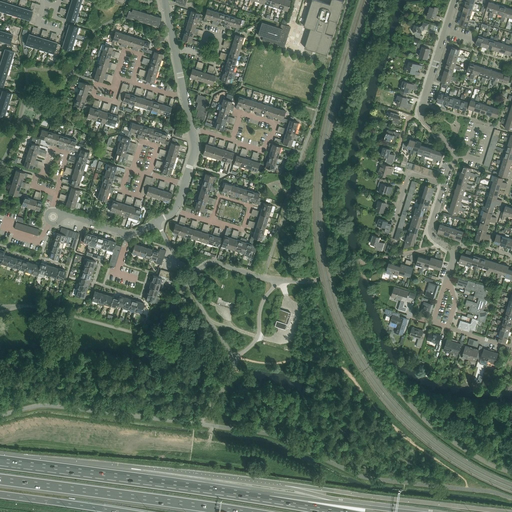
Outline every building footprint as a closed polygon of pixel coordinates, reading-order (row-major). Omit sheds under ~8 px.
[(7,13),(10,1),(8,0),(7,2),(7,4),(4,2),(1,11),(7,13)] [(287,11),(290,1),(287,0),(285,0),(282,9),(287,11)] [(312,0),(304,26),(311,29),(305,48),(328,55),(345,1),(343,0),(341,0),(331,0),(330,4),(317,0),(312,0)] [(13,15),(15,6),(12,5),(12,4),(13,4),(13,2),(10,1),(7,13),(13,15)] [(79,10),(80,5),(69,1),(68,4),(70,4),(71,4),(70,7),(79,10)] [(474,7),(475,3),(466,1),(464,6),(478,11),(479,9),(474,7)] [(491,18),(495,4),(489,2),(486,11),(491,12),(489,17),(491,18)] [(18,16),(22,5),(19,4),(18,6),(19,6),(19,7),(15,6),(13,15),(18,16)] [(498,14),(501,6),(495,4),(491,18),(492,18),(494,13),(498,14)] [(24,18),(27,10),(23,9),(24,7),(25,6),(22,5),(18,16),(24,18)] [(435,19),(439,8),(435,6),(435,8),(430,7),(428,12),(428,11),(428,12),(427,17),(435,19)] [(478,11),(464,6),(463,12),(471,15),(472,11),(478,13),(478,11)] [(502,21),(506,7),(501,6),(498,14),(502,15),(500,21),(502,21)] [(31,18),(32,15),(33,12),(33,9),(34,8),(30,7),(30,9),(30,11),(27,10),(24,18),(30,20),(31,18)] [(77,16),(79,10),(70,7),(69,11),(68,10),(66,9),(65,12),(77,16)] [(509,18),(511,9),(506,7),(502,21),(504,22),(505,16),(509,18)] [(159,26),(161,18),(157,16),(157,17),(154,16),(154,15),(150,14),(150,15),(147,14),(147,13),(143,12),(143,13),(140,12),(140,11),(136,10),(133,9),(130,8),(127,15),(126,15),(130,16),(130,17),(159,26)] [(212,15),(214,11),(207,9),(204,18),(203,21),(206,22),(207,20),(206,20),(207,18),(209,19),(210,15),(212,15)] [(199,17),(200,14),(191,11),(190,17),(201,21),(202,18),(200,17),(200,18),(199,17)] [(215,24),(218,13),(214,11),(212,15),(210,15),(209,19),(214,20),(213,22),(212,23),(215,24)] [(75,22),(77,16),(65,12),(64,15),(66,16),(66,15),(67,16),(66,19),(75,22)] [(470,19),(471,15),(463,12),(461,18),(475,22),(475,20),(470,19)] [(224,19),(225,15),(218,13),(215,24),(218,25),(218,23),(218,22),(221,23),(222,18),(224,19)] [(226,28),(230,16),(225,15),(224,19),(222,18),(221,23),(225,24),(225,25),(224,25),(223,27),(226,28)] [(235,23),(237,18),(230,16),(226,28),(229,29),(230,27),(229,27),(230,25),(232,26),(233,22),(235,23)] [(200,24),(201,21),(190,17),(188,23),(196,25),(197,22),(199,22),(198,23),(200,24)] [(239,28),(242,20),(241,20),(237,18),(235,23),(233,22),(232,26),(237,28),(236,29),(235,31),(238,32),(239,28)] [(474,24),(475,22),(461,18),(459,24),(468,27),(469,22),(474,24)] [(285,40),(287,35),(288,36),(291,27),(281,24),(280,28),(262,23),(262,22),(258,35),(263,36),(262,41),(267,42),(284,47),(286,41),(285,40)] [(420,35),(422,30),(424,29),(427,30),(429,24),(423,22),(422,25),(420,26),(414,24),(413,31),(414,34),(415,34),(415,35),(416,37),(422,39),(423,36),(420,35)] [(195,29),(196,25),(188,23),(186,28),(198,32),(199,29),(197,29),(196,29),(195,29)] [(76,34),(78,27),(78,28),(78,27),(70,24),(70,25),(67,24),(66,27),(68,27),(68,26),(69,27),(68,29),(73,31),(72,32),(76,34)] [(197,35),(198,32),(186,28),(184,34),(193,37),(194,33),(195,34),(197,35)] [(75,39),(76,34),(72,32),(73,31),(68,29),(67,34),(66,34),(66,33),(64,32),(63,35),(75,39)] [(121,38),(122,34),(116,32),(116,31),(115,31),(113,40),(111,47),(113,47),(115,41),(117,41),(119,37),(121,38)] [(164,38),(162,37),(161,37),(159,37),(159,36),(161,32),(157,31),(155,39),(163,41),(164,38)] [(242,44),(244,37),(237,35),(238,32),(235,31),(233,36),(233,37),(233,36),(235,37),(234,39),(238,40),(238,42),(242,44)] [(31,46),(35,33),(32,32),(31,34),(32,34),(32,35),(29,35),(29,34),(26,45),(31,46)] [(482,46),(486,32),(484,32),(483,37),(478,36),(476,44),(482,46)] [(488,48),(490,39),(486,38),(488,33),(486,32),(482,46),(488,48)] [(10,44),(13,35),(12,35),(8,34),(6,38),(4,37),(3,41),(8,43),(7,44),(6,49),(8,50),(10,44)] [(123,47),(127,35),(122,34),(121,38),(119,37),(117,41),(122,43),(122,44),(121,44),(120,46),(123,47)] [(192,40),(193,37),(184,34),(182,40),(191,43),(194,44),(195,41),(193,40),(193,41),(192,40)] [(40,49),(44,36),(41,35),(41,37),(41,38),(38,37),(35,48),(40,49)] [(73,45),(75,39),(63,35),(62,38),(64,39),(64,38),(66,38),(65,41),(69,42),(68,44),(73,45)] [(132,41),(134,37),(127,35),(123,47),(126,48),(127,46),(126,46),(127,44),(129,45),(130,41),(132,41)] [(493,50),(498,36),(496,35),(494,41),(490,39),(488,48),(493,50)] [(499,52),(502,43),(498,42),(499,37),(498,36),(493,50),(499,52)] [(135,50),(138,39),(134,37),(132,41),(130,41),(129,45),(134,46),(133,48),(132,49),(135,50)] [(49,52),(53,38),(50,38),(50,39),(50,40),(50,41),(48,40),(44,50),(49,52)] [(56,46),(57,43),(54,42),(55,41),(56,39),(53,38),(49,52),(53,53),(54,53),(56,46)] [(144,45),(145,41),(138,39),(135,50),(138,51),(138,49),(138,48),(141,49),(142,45),(144,45)] [(240,49),(242,44),(238,42),(238,40),(234,39),(232,44),(231,44),(231,43),(230,42),(229,45),(240,49)] [(505,53),(509,40),(507,39),(506,44),(502,43),(499,52),(505,53)] [(71,50),(73,45),(68,44),(69,42),(65,41),(63,45),(62,45),(57,43),(56,46),(63,48),(71,51),(71,50)] [(148,49),(150,42),(145,41),(144,45),(142,45),(141,49),(145,50),(145,51),(145,52),(150,53),(151,50),(148,49)] [(427,59),(430,49),(424,47),(425,44),(418,42),(416,47),(422,49),(420,57),(427,59)] [(112,51),(113,48),(113,47),(111,47),(110,46),(111,45),(108,44),(108,46),(105,45),(103,51),(115,54),(116,51),(114,51),(112,51)] [(238,55),(240,49),(229,45),(228,48),(230,49),(230,48),(231,48),(230,51),(235,52),(234,54),(238,55)] [(299,46),(296,55),(325,64),(328,55),(305,48),(299,46)] [(459,54),(460,50),(460,49),(452,47),(450,53),(464,57),(464,55),(459,54)] [(12,58),(14,52),(8,50),(6,49),(5,49),(5,50),(4,53),(3,52),(1,51),(0,54),(12,58)] [(161,60),(163,54),(154,51),(151,50),(150,53),(152,54),(154,54),(153,57),(161,60)] [(114,57),(115,54),(103,51),(101,56),(110,59),(111,56),(112,56),(114,57)] [(237,60),(238,55),(234,54),(235,52),(230,51),(229,55),(228,55),(228,54),(226,54),(225,57),(237,60)] [(457,61),(458,57),(463,59),(464,57),(450,53),(448,58),(457,61)] [(10,64),(12,58),(0,54),(0,55),(0,57),(1,58),(1,57),(3,58),(2,61),(10,64)] [(109,62),(110,59),(101,56),(99,62),(111,66),(112,63),(110,62),(110,63),(109,62)] [(159,66),(161,60),(153,57),(152,61),(150,60),(148,59),(148,62),(159,66)] [(235,67),(237,60),(225,57),(224,59),(226,60),(226,59),(228,60),(227,62),(231,64),(230,66),(235,67)] [(456,65),(457,61),(448,58),(446,64),(460,68),(461,67),(456,65)] [(0,66),(8,69),(10,64),(2,61),(1,64),(0,64),(0,66)] [(422,69),(423,66),(409,61),(407,69),(411,70),(410,73),(415,74),(416,71),(418,72),(419,70),(419,68),(422,69)] [(110,69),(111,66),(99,62),(98,68),(106,70),(107,67),(108,67),(108,68),(110,69)] [(158,71),(159,66),(148,62),(147,65),(149,65),(150,65),(149,69),(158,71)] [(233,72),(235,67),(230,66),(231,64),(227,62),(225,67),(224,66),(222,65),(222,68),(233,72)] [(472,79),(476,65),(470,63),(467,72),(471,73),(470,78),(472,79)] [(453,73),(454,69),(460,70),(460,68),(446,64),(445,70),(453,73)] [(479,75),(482,67),(476,65),(472,79),(473,79),(475,74),(479,75)] [(0,72),(7,75),(8,69),(0,66),(0,72)] [(195,79),(199,67),(196,67),(196,68),(196,69),(196,70),(192,69),(189,77),(190,77),(195,79)] [(201,81),(204,72),(200,71),(201,70),(202,68),(199,67),(195,79),(201,81)] [(483,82),(487,68),(482,67),(479,75),(483,77),(481,82),(483,82)] [(105,74),(106,70),(98,68),(96,73),(108,77),(108,74),(107,74),(106,74),(105,74)] [(231,78),(233,72),(222,68),(221,71),(223,71),(224,71),(223,74),(227,75),(227,77),(231,78)] [(490,79),(493,70),(487,68),(483,82),(485,83),(486,78),(490,79)] [(156,77),(158,71),(149,69),(148,72),(147,72),(147,71),(145,71),(144,73),(156,77)] [(207,83),(211,71),(208,70),(207,72),(208,72),(207,73),(204,72),(201,81),(207,83)] [(452,77),(453,73),(445,70),(443,76),(457,80),(457,78),(452,77)] [(495,86),(499,72),(493,70),(490,79),(494,80),(493,85),(495,86)] [(213,85),(215,79),(215,76),(216,76),(215,76),(212,75),(212,74),(213,74),(213,72),(211,71),(207,83),(213,84),(212,85),(213,85)] [(502,82),(504,74),(499,72),(495,86),(496,86),(498,81),(502,82)] [(107,80),(108,77),(96,73),(94,80),(103,82),(104,79),(105,79),(107,80)] [(154,83),(156,77),(144,73),(143,76),(145,77),(145,76),(147,77),(146,80),(145,80),(154,83)] [(230,83),(231,78),(227,77),(227,75),(223,74),(222,78),(215,76),(215,79),(221,81),(230,83)] [(508,84),(510,76),(504,74),(502,82),(506,84),(505,85),(507,86),(508,84)] [(450,84),(451,80),(456,82),(457,80),(443,76),(441,82),(450,84)] [(416,90),(418,85),(412,82),(411,84),(403,81),(402,86),(404,86),(402,90),(401,90),(402,90),(401,93),(398,92),(408,95),(406,95),(407,92),(410,93),(410,92),(409,92),(410,89),(411,90),(412,89),(414,89),(416,90)] [(88,91),(89,87),(91,88),(90,88),(92,89),(93,86),(90,85),(81,82),(80,88),(88,91)] [(87,94),(88,91),(80,88),(78,94),(90,97),(91,94),(89,94),(88,94),(87,94)] [(9,100),(11,94),(12,94),(12,93),(3,91),(0,89),(0,93),(1,93),(2,93),(2,95),(6,97),(5,99),(9,100)] [(129,103),(131,95),(128,94),(128,92),(129,92),(129,91),(126,90),(125,93),(124,96),(123,99),(123,101),(129,103)] [(448,105),(452,91),(451,91),(449,96),(445,95),(442,103),(448,105)] [(454,107),(457,98),(453,97),(454,92),(452,91),(448,105),(454,107)] [(134,105),(138,93),(135,92),(135,94),(135,96),(131,95),(129,103),(134,105)] [(412,104),(409,103),(407,102),(408,101),(406,101),(407,98),(408,99),(408,98),(406,97),(406,95),(408,95),(398,92),(401,93),(400,96),(399,95),(397,100),(399,101),(398,105),(397,104),(404,107),(404,108),(410,110),(412,104)] [(442,103),(445,95),(441,94),(442,92),(440,92),(439,93),(436,102),(442,103)] [(140,107),(143,98),(139,97),(140,96),(141,94),(138,93),(134,105),(140,107)] [(89,100),(90,97),(78,94),(76,99),(85,102),(86,99),(87,99),(87,100),(89,100)] [(204,104),(206,97),(198,94),(198,95),(198,98),(197,98),(196,102),(199,103),(204,104)] [(460,109),(464,95),(462,94),(461,100),(457,98),(454,107),(460,109)] [(0,102),(8,105),(9,100),(5,99),(6,97),(2,95),(0,100),(0,102)] [(466,111),(468,102),(464,101),(466,95),(464,95),(460,109),(466,111)] [(146,109),(149,97),(147,96),(146,98),(147,98),(146,99),(143,98),(140,107),(146,109)] [(245,103),(246,99),(239,97),(239,96),(236,105),(237,105),(236,108),(239,109),(239,107),(238,107),(239,106),(242,107),(243,102),(245,103)] [(474,110),(478,97),(477,96),(475,101),(471,100),(468,109),(474,110)] [(152,110),(154,102),(151,101),(151,99),(152,100),(152,98),(149,97),(146,109),(152,110)] [(480,112),(483,104),(479,102),(480,97),(478,97),(474,110),(480,112)] [(84,105),(85,102),(76,99),(74,105),(83,108),(89,110),(90,107),(84,105)] [(231,105),(232,102),(232,101),(223,99),(222,105),(233,108),(234,105),(232,105),(231,105)] [(247,112),(251,100),(246,99),(245,103),(243,102),(242,107),(246,108),(246,109),(245,109),(244,111),(247,112)] [(157,112),(161,100),(158,100),(157,101),(158,101),(158,103),(154,102),(152,110),(157,112)] [(163,114),(166,105),(162,104),(163,103),(164,101),(161,100),(157,112),(163,114)] [(253,110),(254,106),(256,107),(257,102),(251,100),(247,112),(250,113),(251,111),(250,111),(250,109),(253,110)] [(486,114),(490,100),(488,100),(487,105),(483,104),(480,112),(486,114)] [(491,116),(494,107),(490,106),(492,101),(490,100),(486,114),(491,116)] [(259,115),(262,104),(257,102),(256,107),(254,106),(253,110),(257,112),(257,113),(256,113),(256,115),(259,115)] [(169,116),(172,107),(173,104),(169,103),(169,105),(169,106),(166,105),(163,114),(169,116)] [(204,112),(206,105),(204,104),(199,103),(198,106),(197,106),(196,110),(199,111),(199,110),(204,112)] [(264,114),(266,109),(268,110),(269,106),(262,104),(259,115),(261,116),(262,114),(261,114),(262,113),(264,114)] [(92,119),(96,106),(93,105),(92,107),(93,107),(93,108),(90,107),(89,110),(87,118),(92,119)] [(233,108),(222,105),(220,110),(228,113),(229,110),(231,110),(231,111),(232,111),(233,108)] [(270,119),(274,107),(269,106),(268,110),(266,109),(264,114),(269,115),(268,116),(267,118),(270,119)] [(276,117),(277,113),(279,114),(281,109),(274,107),(270,119),(273,120),(274,118),(273,118),(273,117),(276,117)] [(401,118),(397,117),(399,111),(389,107),(388,111),(391,112),(389,118),(393,119),(392,123),(398,124),(401,118)] [(497,118),(500,109),(500,108),(498,107),(498,108),(494,107),(491,116),(497,118)] [(101,122),(105,108),(102,108),(102,109),(102,110),(102,111),(100,110),(96,120),(101,122)] [(283,118),(285,111),(281,109),(279,114),(277,113),(276,117),(280,119),(280,120),(286,122),(287,119),(283,118)] [(110,125),(114,111),(111,110),(111,112),(111,113),(111,114),(109,113),(106,123),(110,125)] [(204,120),(206,113),(204,112),(199,110),(199,111),(198,114),(197,113),(196,118),(204,120)] [(227,116),(228,113),(220,110),(218,116),(230,120),(231,117),(229,116),(229,117),(227,116)] [(115,126),(118,116),(115,115),(116,114),(117,114),(117,112),(114,111),(110,125),(115,126)] [(230,120),(218,116),(216,122),(225,125),(226,121),(227,122),(229,123),(230,120)] [(296,129),(298,123),(290,120),(287,119),(286,122),(288,123),(288,122),(289,123),(288,126),(296,129)] [(511,130),(511,123),(502,120),(501,123),(506,124),(505,128),(511,130)] [(224,128),(225,125),(216,122),(215,128),(214,128),(223,131),(223,130),(226,132),(227,128),(225,128),(224,128)] [(134,133),(136,128),(138,129),(139,125),(133,123),(132,123),(130,131),(128,138),(130,138),(132,133),(132,132),(134,133)] [(140,138),(144,126),(139,125),(138,129),(136,128),(134,133),(139,134),(139,135),(138,135),(137,137),(140,138)] [(395,143),(397,138),(395,138),(396,136),(399,137),(400,133),(392,131),(393,128),(384,125),(383,128),(387,129),(384,139),(391,141),(391,143),(394,144),(395,143)] [(146,136),(147,132),(149,133),(151,128),(144,126),(140,138),(143,139),(144,137),(143,137),(143,135),(146,136)] [(295,134),(296,129),(288,126),(287,129),(286,129),(286,128),(284,128),(283,131),(295,134)] [(152,141),(155,130),(151,128),(149,133),(147,132),(146,136),(151,138),(150,139),(149,139),(149,141),(152,141)] [(182,137),(184,130),(177,128),(175,135),(182,137)] [(47,136),(49,132),(42,130),(39,138),(37,145),(40,145),(41,140),(41,139),(44,140),(45,135),(47,136)] [(157,140),(159,136),(161,136),(162,132),(155,130),(152,141),(155,142),(155,140),(155,139),(157,140)] [(293,140),(295,134),(283,131),(282,134),(284,134),(285,134),(284,137),(293,140)] [(50,145),(53,133),(49,132),(47,136),(45,135),(44,140),(49,141),(48,142),(47,144),(50,145)] [(165,141),(167,133),(162,132),(161,136),(159,136),(157,140),(162,141),(162,143),(161,142),(161,143),(167,145),(168,142),(165,141)] [(59,140),(60,135),(53,133),(50,145),(53,146),(53,144),(53,142),(56,143),(57,139),(59,140)] [(61,148),(65,137),(60,135),(59,140),(57,139),(56,143),(60,145),(60,146),(59,146),(58,148),(61,148)] [(129,142),(130,139),(130,138),(128,138),(122,136),(120,142),(132,145),(132,143),(131,142),(130,142),(129,142)] [(70,143),(71,139),(65,137),(61,148),(64,149),(65,147),(64,147),(64,146),(67,147),(68,143),(70,143)] [(291,146),(293,140),(284,137),(283,141),(282,140),(280,139),(279,142),(282,143),(291,146)] [(411,154),(416,140),(410,138),(408,144),(406,143),(404,149),(406,150),(407,149),(411,150),(410,154),(411,154)] [(74,148),(77,140),(76,140),(71,139),(70,143),(68,143),(67,147),(71,148),(71,149),(71,150),(77,152),(78,149),(74,148)] [(418,153),(421,142),(416,140),(411,154),(413,155),(415,149),(419,151),(418,153)] [(208,156),(212,142),(209,141),(208,143),(209,144),(209,145),(206,144),(203,154),(203,155),(203,154),(208,156)] [(131,148),(132,145),(120,142),(118,147),(127,150),(128,147),(129,147),(129,148),(131,148)] [(178,151),(180,145),(180,146),(180,145),(171,142),(171,143),(168,142),(167,145),(169,145),(171,145),(169,148),(178,151)] [(422,160),(426,147),(421,145),(422,142),(421,142),(418,153),(422,155),(420,160),(422,160)] [(39,149),(40,146),(40,145),(37,145),(31,143),(29,149),(41,152),(42,149),(40,149),(39,149)] [(279,153),(281,147),(272,144),(269,143),(268,146),(270,147),(270,146),(272,147),(271,150),(279,153)] [(217,159),(221,145),(218,144),(217,146),(218,146),(218,148),(215,147),(212,157),(217,159)] [(126,153),(127,150),(118,147),(116,153),(128,157),(129,154),(127,153),(127,154),(126,153)] [(226,162),(230,148),(227,147),(227,149),(227,151),(224,150),(221,160),(226,162)] [(389,153),(391,149),(384,147),(381,155),(388,158),(387,161),(393,163),(395,155),(389,153)] [(430,157),(432,148),(426,147),(422,160),(424,161),(426,156),(430,157)] [(176,157),(178,151),(169,148),(168,152),(167,151),(165,150),(165,153),(176,157)] [(434,164),(438,150),(432,148),(430,157),(433,158),(432,163),(434,164)] [(36,157),(37,154),(38,154),(38,155),(40,155),(41,152),(29,149),(28,154),(36,157)] [(87,159),(89,152),(81,149),(81,150),(78,149),(77,152),(79,152),(79,151),(80,152),(79,154),(84,156),(83,158),(87,159)] [(277,158),(279,153),(271,150),(270,153),(268,153),(268,152),(267,152),(266,155),(277,158)] [(441,161),(444,152),(438,150),(434,164),(435,164),(437,159),(441,161)] [(511,159),(511,153),(501,150),(500,152),(505,153),(504,157),(511,159)] [(123,162),(124,158),(125,159),(127,160),(128,157),(116,153),(115,159),(114,159),(123,162)] [(174,163),(176,157),(165,153),(164,156),(166,157),(166,156),(167,157),(166,160),(174,163)] [(239,166),(243,154),(240,153),(240,155),(240,157),(236,156),(237,155),(236,155),(233,164),(234,164),(239,166)] [(35,160),(36,157),(28,154),(26,160),(37,164),(38,161),(36,160),(36,161),(35,160)] [(86,164),(87,159),(83,158),(84,156),(79,154),(78,159),(77,159),(77,158),(75,157),(74,160),(86,164)] [(245,168),(248,159),(245,158),(245,157),(246,155),(243,154),(239,166),(245,168)] [(276,164),(277,158),(266,155),(265,158),(267,158),(268,158),(267,161),(276,164)] [(251,169),(255,158),(252,157),(251,159),(252,159),(251,160),(248,159),(245,168),(251,169)] [(511,166),(511,161),(511,159),(504,157),(503,161),(497,160),(497,161),(511,166)] [(259,165),(260,163),(259,163),(256,162),(256,160),(257,160),(257,159),(255,158),(251,169),(257,171),(258,168),(259,165)] [(37,167),(37,164),(26,160),(24,166),(32,169),(33,169),(33,168),(33,165),(35,166),(37,167)] [(84,171),(86,164),(74,160),(73,163),(75,164),(75,163),(77,163),(76,166),(80,167),(79,169),(84,171)] [(173,168),(174,163),(166,160),(165,163),(164,163),(164,162),(162,162),(161,165),(173,168)] [(274,170),(276,164),(267,161),(266,165),(260,163),(259,165),(274,170)] [(509,171),(511,166),(497,161),(496,163),(502,165),(500,169),(509,171)] [(391,174),(394,167),(381,163),(378,174),(386,176),(387,173),(391,174)] [(119,171),(120,168),(117,167),(117,166),(108,164),(107,170),(115,172),(116,169),(117,169),(117,170),(119,171)] [(171,174),(173,168),(161,165),(160,167),(162,168),(163,168),(162,171),(162,172),(171,174)] [(82,175),(84,171),(79,169),(80,167),(76,166),(74,170),(73,170),(73,169),(71,169),(70,172),(82,175)] [(470,173),(472,168),(463,166),(461,172),(475,176),(476,174),(470,173)] [(507,177),(509,171),(500,169),(499,173),(494,171),(493,173),(499,174),(498,175),(507,177)] [(23,179),(24,175),(25,176),(27,177),(28,174),(25,173),(16,170),(14,176),(23,179)] [(114,176),(115,172),(107,170),(105,175),(117,179),(117,176),(116,176),(115,176),(114,176)] [(80,182),(82,175),(70,172),(70,174),(71,175),(72,174),(73,175),(72,178),(76,179),(76,181),(80,182)] [(475,176),(461,172),(460,177),(468,180),(469,176),(475,178),(475,176)] [(217,180),(217,177),(214,176),(206,174),(204,180),(212,182),(213,179),(215,179),(215,180),(216,180),(217,180)] [(116,182),(117,179),(105,175),(103,181),(112,184),(113,181),(114,181),(116,182)] [(22,182),(23,179),(14,176),(13,182),(24,185),(25,183),(23,182),(22,182)] [(502,182),(503,178),(495,176),(493,182),(507,186),(507,183),(502,182)] [(467,184),(468,180),(460,177),(458,183),(472,187),(472,186),(467,184)] [(79,187),(80,182),(76,181),(76,179),(72,178),(71,182),(69,181),(70,181),(68,180),(67,183),(70,184),(79,187)] [(388,186),(386,185),(387,181),(380,178),(379,182),(382,183),(381,187),(379,186),(377,191),(383,193),(384,190),(387,191),(386,192),(391,194),(393,187),(388,185),(388,186)] [(211,186),(212,182),(204,180),(202,185),(214,189),(215,186),(213,186),(211,186)] [(111,187),(112,184),(103,181),(101,187),(113,191),(114,188),(112,187),(112,188),(111,187)] [(19,190),(20,187),(22,187),(22,188),(23,188),(24,185),(13,182),(11,187),(19,190)] [(507,186),(493,182),(491,187),(500,190),(501,187),(506,188),(507,186)] [(152,196),(155,188),(151,187),(152,186),(153,184),(150,183),(149,183),(148,186),(148,189),(147,192),(146,195),(152,196)] [(227,193),(228,189),(230,189),(231,185),(225,183),(222,191),(221,195),(224,196),(225,194),(224,193),(224,192),(227,193)] [(472,187),(458,183),(456,189),(465,192),(466,188),(471,189),(472,187)] [(209,194),(210,190),(211,191),(213,192),(214,189),(202,185),(200,191),(209,194)] [(233,198),(236,186),(231,185),(230,189),(228,189),(227,193),(231,194),(231,196),(230,195),(230,197),(233,198)] [(433,194),(435,188),(426,185),(425,189),(423,189),(423,190),(433,194)] [(78,196),(80,190),(72,187),(71,187),(68,186),(67,190),(69,190),(70,190),(71,190),(70,193),(78,196)] [(158,198),(161,186),(158,186),(158,187),(158,188),(158,189),(155,188),(152,196),(158,198)] [(163,200),(166,191),(163,190),(163,189),(164,189),(164,187),(161,186),(158,198),(163,200)] [(238,196),(240,192),(242,193),(243,189),(236,186),(233,198),(235,199),(236,197),(235,197),(236,196),(238,196)] [(498,196),(500,190),(491,187),(486,186),(485,187),(491,189),(489,193),(498,196)] [(18,193),(19,190),(11,187),(9,193),(18,196),(21,197),(21,194),(20,193),(20,194),(18,193)] [(108,195),(109,192),(110,192),(110,193),(112,193),(113,191),(101,187),(99,193),(108,195)] [(169,202),(172,193),(173,190),(170,189),(169,191),(170,191),(169,192),(166,191),(163,200),(169,202)] [(244,202),(248,190),(243,189),(242,193),(240,192),(238,196),(243,198),(242,199),(241,201),(244,202)] [(463,195),(465,192),(456,189),(454,195),(468,199),(469,197),(463,195)] [(250,200),(251,196),(253,196),(254,192),(248,190),(244,202),(247,203),(247,201),(247,199),(250,200)] [(431,199),(433,194),(423,190),(422,192),(424,193),(422,197),(431,199)] [(208,197),(209,194),(200,191),(199,197),(210,200),(211,198),(209,197),(208,197)] [(257,201),(259,194),(259,193),(259,194),(254,192),(253,196),(251,196),(250,200),(254,201),(254,203),(260,205),(260,202),(257,201)] [(76,202),(78,196),(70,193),(69,197),(67,196),(68,196),(66,195),(65,198),(76,202)] [(107,199),(108,195),(99,193),(98,198),(97,199),(106,201),(113,203),(113,201),(108,199),(107,199)] [(497,199),(498,196),(489,193),(488,199),(501,203),(502,200),(497,199)] [(28,207),(30,198),(27,197),(27,196),(28,196),(21,194),(21,197),(24,198),(22,205),(28,207)] [(468,199),(454,195),(452,200),(461,203),(462,199),(467,201),(468,199)] [(34,209),(37,197),(34,196),(34,198),(34,199),(30,198),(28,207),(34,209)] [(384,202),(385,199),(378,196),(376,200),(379,201),(376,210),(383,212),(386,203),(384,202)] [(39,211),(42,202),(39,201),(39,200),(40,198),(37,197),(34,209),(39,211)] [(209,203),(210,200),(199,197),(197,203),(205,205),(206,202),(208,202),(207,203),(209,203)] [(429,205),(431,199),(422,197),(421,201),(420,200),(419,202),(429,205)] [(75,207),(76,202),(65,198),(64,201),(66,202),(66,201),(67,201),(66,205),(75,208),(75,207)] [(115,212),(119,199),(116,198),(116,200),(117,200),(116,201),(114,201),(114,200),(113,201),(113,203),(110,211),(115,212)] [(500,205),(501,203),(488,199),(486,204),(495,207),(495,204),(500,205)] [(460,207),(461,203),(452,200),(451,206),(464,210),(465,209),(460,207)] [(124,215),(128,202),(126,201),(125,203),(126,203),(125,204),(123,204),(120,214),(124,215)] [(270,211),(272,206),(272,205),(264,203),(260,202),(260,205),(261,205),(262,205),(263,205),(262,209),(270,211)] [(427,211),(429,205),(419,202),(419,204),(420,204),(419,208),(425,210),(427,211)] [(204,209),(205,205),(197,203),(195,208),(195,209),(204,211),(207,212),(208,209),(206,208),(206,209),(204,209)] [(493,213),(495,207),(486,204),(481,203),(480,205),(485,206),(484,210),(493,213)] [(133,218),(138,205),(135,204),(134,206),(135,206),(134,207),(132,206),(129,217),(133,218)] [(138,220),(141,209),(139,209),(139,207),(140,207),(140,206),(138,205),(133,218),(138,220)] [(464,210),(451,206),(449,212),(457,215),(459,210),(464,212),(464,210)] [(509,216),(511,208),(506,206),(503,214),(501,220),(503,220),(505,215),(509,216)] [(423,216),(425,210),(419,208),(416,207),(415,211),(413,211),(413,213),(423,216)] [(268,217),(270,211),(262,209),(261,212),(259,212),(260,211),(258,211),(257,213),(268,217)] [(492,216),(493,213),(484,210),(482,216),(496,220),(497,218),(492,216)] [(267,223),(268,217),(257,213),(256,216),(258,217),(258,216),(259,217),(258,220),(267,223)] [(421,222),(423,216),(413,213),(412,215),(414,215),(413,219),(421,222)] [(495,223),(496,220),(482,216),(480,222),(489,224),(490,221),(495,223)] [(391,226),(392,224),(388,223),(388,221),(379,218),(377,225),(386,227),(384,232),(389,233),(391,226)] [(419,227),(421,222),(413,219),(411,223),(410,222),(409,224),(419,227)] [(265,228),(267,223),(258,220),(257,223),(256,223),(254,222),(253,225),(265,228)] [(479,227),(487,230),(489,224),(480,222),(475,220),(475,222),(479,223),(477,227),(479,227)] [(179,234),(182,222),(179,221),(179,223),(179,224),(179,225),(176,224),(175,224),(173,232),(179,234)] [(184,236),(187,227),(184,226),(184,225),(185,223),(182,222),(179,234),(184,236)] [(418,233),(419,227),(409,224),(409,226),(410,226),(409,230),(418,233)] [(444,234),(447,224),(445,224),(445,225),(440,224),(438,233),(444,234)] [(449,236),(452,228),(448,226),(449,225),(447,224),(444,234),(449,236)] [(190,238),(194,226),(191,225),(190,227),(191,227),(190,228),(187,227),(184,236),(190,238)] [(263,234),(265,228),(253,225),(252,228),(254,228),(256,228),(255,232),(263,234)] [(196,239),(198,231),(195,230),(195,229),(196,229),(197,227),(194,226),(190,238),(196,239)] [(455,238),(458,228),(456,227),(456,229),(452,228),(449,236),(455,238)] [(486,233),(487,230),(479,227),(477,233),(490,237),(491,235),(486,233)] [(461,240),(464,231),(460,230),(460,229),(458,228),(455,238),(461,240)] [(201,241),(205,229),(202,229),(202,230),(202,231),(202,232),(198,231),(196,239),(201,241)] [(207,243),(210,234),(206,233),(207,232),(208,230),(205,229),(201,241),(207,243)] [(416,239),(418,233),(409,230),(408,234),(406,234),(406,236),(416,239)] [(500,244),(504,230),(503,230),(501,235),(497,234),(494,242),(500,244)] [(506,246),(509,237),(504,236),(506,231),(504,230),(500,244),(506,246)] [(213,245),(217,233),(214,232),(213,234),(214,234),(213,236),(210,234),(207,243),(213,245)] [(261,240),(263,234),(255,232),(254,235),(252,234),(250,240),(253,241),(254,238),(261,240)] [(66,242),(68,236),(65,235),(63,235),(60,234),(57,233),(55,239),(66,242)] [(89,244),(92,235),(86,233),(85,235),(82,234),(80,240),(83,241),(83,242),(89,244)] [(219,247),(222,238),(221,238),(218,237),(218,236),(219,236),(219,234),(217,233),(213,245),(219,246),(219,247)] [(226,248),(229,237),(227,237),(227,235),(228,235),(228,234),(225,233),(224,236),(221,246),(226,248)] [(490,240),(490,237),(477,233),(475,239),(484,242),(485,238),(490,240)] [(94,248),(98,236),(92,235),(89,244),(88,246),(87,248),(88,248),(89,246),(94,248)] [(231,249),(235,236),(232,235),(231,237),(232,237),(232,238),(229,237),(226,248),(231,249)] [(382,251),(385,243),(379,242),(380,237),(373,235),(371,244),(377,245),(376,249),(382,251)] [(100,250),(104,238),(98,236),(94,248),(95,248),(95,246),(101,248),(100,249),(100,250)] [(414,245),(416,239),(406,236),(405,237),(407,238),(405,242),(414,245)] [(240,252),(244,238),(241,237),(240,239),(241,240),(241,241),(238,240),(235,250),(240,252)] [(107,249),(110,240),(104,238),(100,250),(101,250),(101,248),(107,249)] [(62,247),(64,242),(66,243),(66,242),(55,239),(53,245),(64,248),(62,247)] [(113,253),(113,250),(114,248),(115,245),(116,242),(110,240),(107,249),(113,251),(112,253),(113,253)] [(249,255),(252,244),(253,241),(250,240),(250,242),(250,244),(247,243),(244,253),(249,255)] [(137,257),(141,246),(135,244),(132,253),(138,255),(137,257)] [(60,253),(62,248),(64,249),(64,248),(53,245),(51,251),(62,254),(60,253)] [(144,257),(147,248),(141,246),(137,257),(138,257),(138,255),(144,257)] [(149,261),(153,249),(147,248),(144,257),(150,258),(149,260),(149,261)] [(156,261),(156,260),(157,257),(158,254),(159,251),(153,249),(149,261),(150,261),(150,259),(156,261)] [(465,265),(469,251),(467,250),(465,255),(462,254),(459,263),(465,265)] [(58,260),(60,254),(62,255),(62,254),(51,251),(49,257),(58,260)] [(469,251),(465,265),(471,267),(472,264),(473,258),(470,257),(471,252),(469,251)] [(434,267),(439,254),(437,253),(435,258),(431,257),(431,260),(429,266),(434,267)] [(10,256),(4,254),(2,261),(0,265),(1,266),(2,264),(7,265),(6,267),(7,267),(10,256)] [(441,269),(443,261),(440,260),(441,255),(439,254),(434,267),(441,269)] [(474,270),(475,271),(480,257),(474,255),(473,258),(472,264),(476,265),(474,270)] [(13,269),(16,258),(10,256),(7,267),(8,265),(13,267),(12,269),(13,269)] [(419,271),(421,272),(425,258),(419,256),(416,264),(415,266),(420,268),(419,271)] [(483,267),(486,259),(480,257),(475,271),(477,271),(479,266),(483,267)] [(19,269),(22,260),(16,258),(13,269),(14,267),(19,269)] [(94,268),(96,261),(85,258),(83,264),(94,268)] [(429,266),(431,260),(425,258),(421,272),(422,272),(424,267),(428,268),(429,266)] [(487,274),(491,261),(486,259),(483,267),(487,269),(485,274),(487,274)] [(25,273),(28,262),(22,260),(19,269),(25,271),(25,273)] [(407,260),(405,265),(402,264),(401,266),(398,275),(404,277),(405,274),(409,260),(407,260)] [(411,276),(413,267),(410,266),(411,261),(409,260),(405,274),(411,276)] [(495,271),(497,262),(491,261),(487,274),(489,275),(490,270),(495,271)] [(31,275),(34,264),(28,262),(25,273),(26,271),(31,273),(30,275),(31,275)] [(498,278),(503,264),(497,262),(495,271),(498,272),(497,277),(498,278)] [(44,276),(47,265),(41,263),(40,266),(38,272),(39,272),(44,274),(43,276),(44,276)] [(391,278),(395,264),(389,263),(386,273),(390,274),(389,278),(391,278)] [(38,272),(40,266),(34,264),(31,275),(32,273),(37,275),(36,277),(37,277),(39,272),(38,272)] [(92,274),(94,268),(83,264),(83,265),(84,266),(83,271),(92,274)] [(401,266),(395,264),(391,278),(392,279),(394,274),(398,275),(401,266)] [(506,274),(508,269),(509,266),(503,264),(498,278),(500,279),(502,273),(506,274)] [(50,278),(53,266),(47,265),(44,276),(45,274),(50,276),(49,277),(50,278)] [(56,280),(59,268),(53,266),(50,278),(51,276),(56,277),(55,279),(56,280)] [(64,282),(66,275),(64,274),(66,270),(59,268),(56,280),(57,278),(62,279),(61,281),(64,282)] [(90,280),(92,274),(83,271),(81,276),(79,276),(90,280)] [(160,284),(163,285),(165,279),(153,275),(151,281),(160,284)] [(88,286),(90,280),(79,276),(79,277),(81,277),(79,283),(88,286)] [(436,298),(439,286),(440,286),(440,285),(433,283),(434,280),(425,277),(424,281),(429,282),(425,295),(437,299),(436,298)] [(486,292),(484,291),(486,286),(466,279),(464,284),(467,285),(466,288),(476,291),(474,296),(484,299),(486,292)] [(158,290),(160,284),(151,281),(149,287),(158,290)] [(86,292),(88,286),(79,283),(77,288),(75,288),(86,292)] [(221,289),(216,304),(234,310),(240,292),(235,291),(236,288),(222,284),(221,289)] [(158,290),(149,287),(147,294),(159,297),(161,291),(158,290)] [(406,301),(408,296),(409,291),(394,287),(391,297),(397,299),(401,300),(398,310),(405,312),(407,307),(405,306),(406,301)] [(84,298),(86,292),(75,288),(75,289),(74,288),(72,294),(75,295),(84,298)] [(98,304),(101,293),(95,291),(91,303),(92,303),(92,302),(98,304)] [(104,306),(107,295),(101,293),(98,304),(104,306)] [(157,303),(159,297),(147,294),(145,300),(157,303)] [(110,308),(113,297),(107,295),(104,306),(104,304),(110,306),(109,308),(110,308)] [(122,309),(126,298),(120,296),(119,298),(119,299),(117,305),(123,307),(122,309)] [(487,300),(484,299),(474,296),(479,298),(478,303),(467,300),(466,305),(470,306),(483,310),(487,300)] [(119,299),(119,298),(113,297),(110,308),(111,306),(116,308),(117,305),(119,299)] [(430,316),(434,304),(428,302),(429,299),(422,297),(421,301),(424,302),(421,313),(430,316)] [(128,311),(132,299),(126,298),(122,309),(128,311)] [(134,312),(138,301),(132,299),(128,311),(129,311),(129,309),(135,310),(134,312)] [(141,314),(144,303),(138,301),(134,312),(135,313),(135,311),(141,312),(140,314),(141,314)] [(485,322),(488,312),(483,310),(470,306),(469,311),(479,315),(478,320),(485,322)] [(279,309),(274,326),(286,329),(291,331),(296,314),(291,313),(279,309)] [(386,309),(384,313),(387,314),(387,315),(388,316),(391,317),(392,316),(392,315),(393,315),(390,325),(397,328),(395,332),(396,332),(395,334),(399,335),(399,333),(402,334),(405,325),(406,325),(405,325),(406,322),(407,322),(406,322),(407,319),(399,316),(400,313),(386,309)] [(511,319),(511,313),(501,310),(500,312),(506,313),(504,317),(511,319)] [(511,326),(511,323),(511,319),(504,317),(503,321),(498,320),(497,321),(511,326)] [(478,320),(473,318),(471,324),(461,321),(458,328),(469,331),(470,329),(475,330),(478,320)] [(509,331),(511,326),(497,321),(497,323),(502,325),(501,329),(509,331)] [(422,334),(423,331),(413,327),(410,336),(419,338),(416,346),(421,347),(425,335),(422,334)] [(508,337),(509,331),(501,329),(500,333),(494,331),(494,333),(508,337)] [(442,342),(443,340),(439,339),(441,335),(431,332),(428,340),(438,343),(437,347),(440,348),(442,342)] [(506,343),(508,337),(494,333),(493,335),(496,336),(495,340),(506,343)] [(451,352),(455,340),(452,339),(451,341),(445,339),(444,343),(446,344),(444,350),(450,352),(450,353),(451,352)] [(462,349),(463,345),(464,341),(461,340),(460,343),(457,343),(458,341),(455,340),(451,352),(458,354),(460,348),(462,349)] [(469,358),(472,348),(472,347),(472,348),(465,346),(466,345),(465,345),(465,346),(463,345),(462,349),(460,353),(463,354),(462,356),(468,358),(467,363),(469,358)] [(478,359),(480,352),(482,348),(482,346),(480,345),(478,350),(472,348),(469,358),(475,360),(476,358),(478,359)] [(488,362),(492,349),(488,348),(488,350),(482,348),(480,352),(482,353),(480,359),(488,362)] [(498,358),(500,354),(494,352),(495,350),(492,349),(488,362),(495,364),(496,358),(498,358)]
